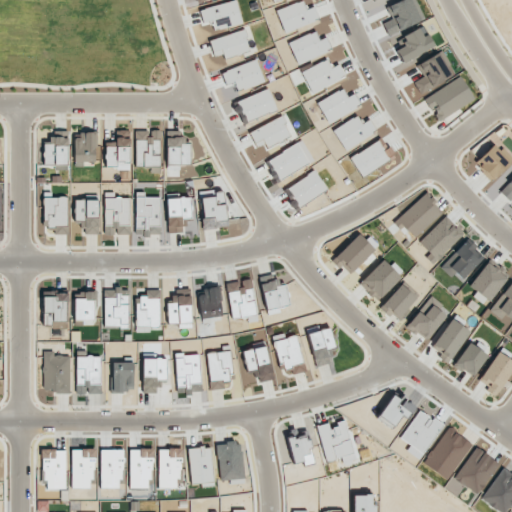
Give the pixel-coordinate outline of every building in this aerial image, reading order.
[(242,23),(234,0),(232,0),(199,10),(203,22),(211,20),(214,31),(242,23)] [(276,9),(283,32),(318,20),(314,7),(305,10),(302,1),(276,9)] [(209,40),(215,60),(249,49),(243,29),(209,40)] [(221,72),(225,85),(234,82),(237,92),(264,82),(256,59),(221,72)] [(311,93),(345,77),(339,64),(330,68),(326,59),(301,72),(311,93)] [(237,101),(246,122),(276,109),(268,88),(237,101)] [(290,136),(282,117),(249,131),(257,150),(290,136)] [(361,123),(357,117),(333,128),(343,149),(376,133),(370,119),(361,123)] [(129,130),(116,130),(115,142),(105,142),(105,169),(129,169),(129,130)] [(134,131),(135,166),(160,166),(159,130),(134,131)] [(68,131),(50,131),(50,144),(44,144),(43,164),(67,164),(68,131)] [(75,132),(74,163),(95,163),(96,132),(75,132)] [(187,137),(166,138),(167,165),(188,164),(187,137)] [(492,181),(511,160),(511,159),(494,142),(474,163),(492,181)] [(264,162),(276,182),(308,163),(297,143),(264,162)] [(326,191),(316,171),(287,185),(297,205),(326,191)] [(511,178),(500,191),(511,203),(511,178)] [(227,227),(223,190),(199,192),(203,229),(227,227)] [(144,197),(144,192),(135,192),(135,235),(159,235),(160,197),(144,197)] [(393,223),(400,230),(404,227),(415,238),(443,211),(425,192),(393,223)] [(44,197),(44,226),(54,226),(54,234),(66,234),(67,198),(44,197)] [(104,198),(104,235),(129,234),(128,198),(104,198)] [(97,234),(98,200),(74,200),(74,219),(85,220),(84,234),(97,234)] [(374,249),(358,233),(332,259),(349,275),(374,249)] [(400,278),(383,259),(358,283),(376,301),(400,278)] [(484,305),(507,277),(487,261),(467,285),(476,292),(473,296),(484,305)] [(281,278),(259,284),(267,313),(289,307),(281,278)] [(419,297),(403,281),(380,306),(396,321),(419,297)] [(42,295),(43,324),(52,324),(66,324),(66,294),(42,295)] [(425,341),(445,316),(438,311),(442,305),(430,295),(406,326),(425,341)] [(448,362),(470,331),(451,318),(430,349),(448,362)] [(496,395),(511,369),(511,361),(507,358),(510,353),(500,347),(477,383),(496,395)] [(42,392),(69,392),(70,356),(55,355),(55,351),(43,351),(42,392)] [(315,426),(326,462),(341,457),(343,464),(355,460),(344,422),(329,427),(327,423),(315,426)] [(188,448),(190,483),(212,481),(210,447),(188,448)] [(498,463),(475,447),(453,478),(476,495),(498,463)] [(158,488),(180,488),(180,448),(157,448),(158,488)] [(72,449),(70,488),(89,489),(89,479),(94,480),(95,449),(72,449)] [(100,487),(124,487),(123,449),(100,450),(100,487)] [(154,487),(152,449),(128,449),(129,487),(154,487)] [(481,500),(500,511),(506,511),(511,502),(511,473),(501,467),(481,500)]
